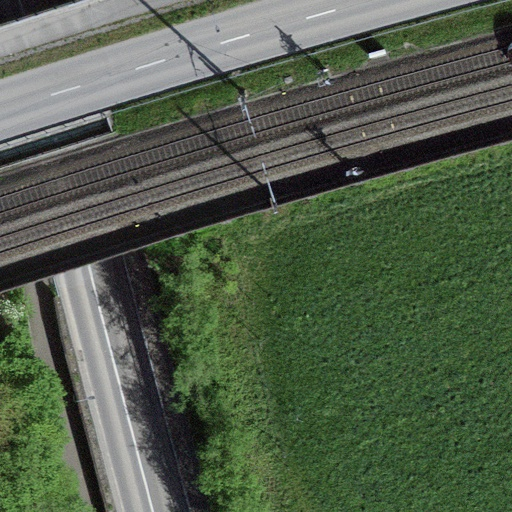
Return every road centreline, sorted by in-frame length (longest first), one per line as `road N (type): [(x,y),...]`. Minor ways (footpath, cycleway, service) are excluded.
road 1 (secondary): [(16,0),(154,511)]
road 2 (secondary): [(0,109),(377,0)]
